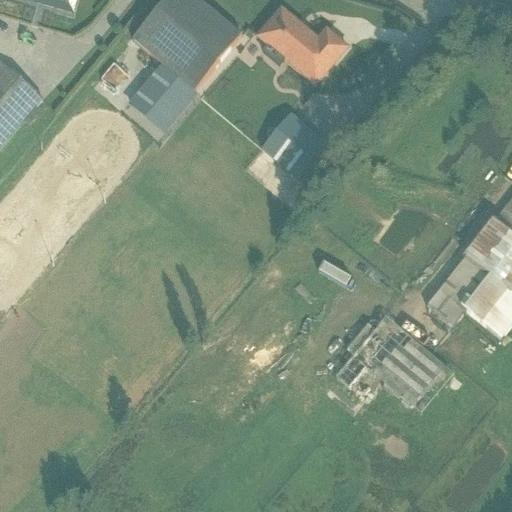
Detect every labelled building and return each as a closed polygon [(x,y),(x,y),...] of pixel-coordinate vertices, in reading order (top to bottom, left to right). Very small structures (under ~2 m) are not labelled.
[(33,0),(31,8),(71,18),(75,0),(33,0)] [(255,39),(312,91),(347,52),(325,32),(316,42),(281,10),(255,39)] [(0,184),(65,102),(53,85),(22,60),(8,77),(0,71),(0,184)] [(122,80),(140,94),(152,78),(134,64),(122,80)] [(316,116),(284,150),(309,174),(341,140),(316,116)] [(511,334),(511,225),(450,312),(468,325),(478,310),(511,334)] [(332,297),(315,299),(317,314),(334,312),(332,297)] [(445,403),(472,373),(412,319),(360,377),(377,391),(394,373),(415,392),(403,405),(413,414),(424,402),(430,407),(439,397),(445,403)]
